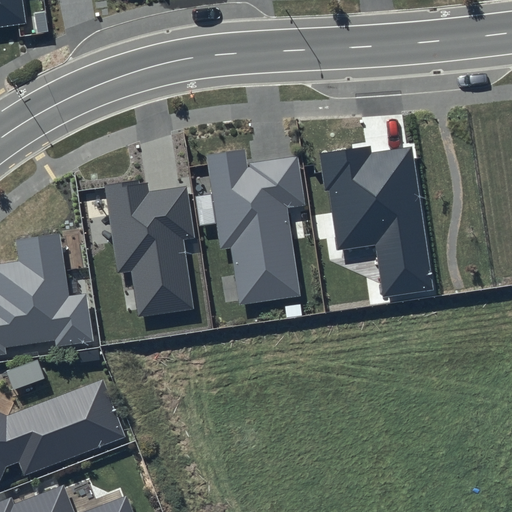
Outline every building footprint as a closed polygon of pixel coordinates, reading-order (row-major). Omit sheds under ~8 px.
[(0,0),(0,26),(26,23),(22,0),(0,0)] [(511,133),(499,135),(511,216),(511,215),(511,133)] [(369,146),(319,154),(325,191),(329,191),(338,249),(376,244),(384,296),(428,290),(408,147),(370,152),(369,146)] [(244,149),(206,155),(219,250),(231,248),(240,305),(300,296),(288,208),(306,205),(297,156),(246,163),(244,149)] [(148,180),(104,187),(118,273),(131,271),(139,318),(193,310),(182,240),(195,238),(186,185),(150,191),(148,180)] [(0,355),(6,354),(5,348),(54,341),(55,347),(93,342),(86,293),(69,296),(60,232),(16,239),(19,262),(0,264),(0,355)] [(443,347),(425,306),(386,324),(403,361),(378,372),(391,401),(385,404),(409,456),(439,443),(442,451),(484,432),(457,372),(464,369),(452,343),(443,347)] [(238,358),(179,367),(183,392),(155,396),(159,424),(185,420),(188,435),(318,416),(312,375),(287,379),(285,369),(299,367),(295,339),(237,347),(238,358)] [(0,480),(6,467),(18,462),(23,476),(126,437),(103,378),(8,414),(0,410),(0,480)] [(283,448),(213,458),(217,485),(174,491),(176,511),(316,511),(348,508),(342,466),(287,474),(283,448)] [(10,497),(0,501),(0,511),(132,511),(126,496),(83,511),(72,511),(63,485),(12,504),(10,497)]
